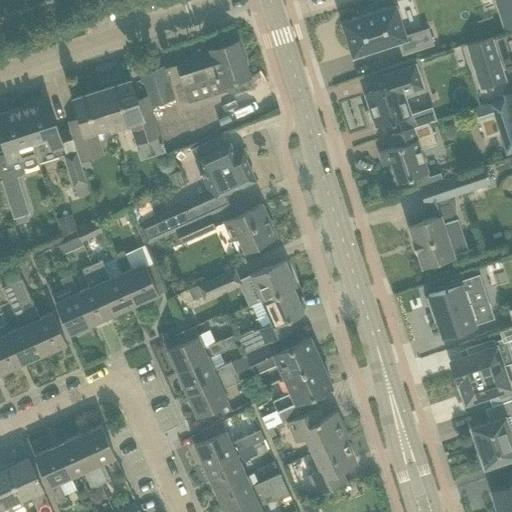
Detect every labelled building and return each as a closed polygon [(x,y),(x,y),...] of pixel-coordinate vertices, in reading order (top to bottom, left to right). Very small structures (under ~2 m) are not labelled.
[(426,14),(419,16),(415,0),(403,0),(409,29),(428,26),(426,14)] [(421,0),(426,15),(476,0),(421,0)] [(511,3),(511,0),(493,0),(496,8),(511,3)] [(405,35),(394,4),(341,21),(352,54),(398,39),(402,53),(432,43),(427,28),(405,35)] [(464,45),(478,89),(505,80),(491,36),(464,45)] [(246,76),(249,75),(238,41),(177,61),(184,84),(217,74),(220,85),(224,83),(228,94),(250,87),(246,76)] [(363,106),(368,120),(373,118),(374,122),(409,110),(403,93),(423,87),(415,63),(383,73),(385,81),(363,88),(368,104),(363,106)] [(141,72),(151,102),(151,104),(173,98),(169,86),(163,65),(141,72)] [(129,80),(99,89),(110,125),(112,130),(128,125),(135,145),(162,137),(151,104),(151,102),(138,107),(129,80)] [(76,151),(80,163),(104,155),(95,130),(110,125),(99,89),(72,98),(80,122),(69,126),(75,145),(76,151)] [(511,90),(503,94),(505,100),(511,120),(511,90)] [(46,98),(20,107),(35,155),(62,147),(46,98)] [(511,152),(511,120),(505,100),(475,110),(485,141),(500,136),(506,155),(511,152)] [(9,163),(12,170),(23,167),(25,167),(29,167),(33,166),(35,165),(36,163),(38,162),(35,155),(20,107),(0,113),(0,136),(9,164),(9,163)] [(390,163),(397,182),(427,172),(420,149),(436,143),(429,122),(391,134),(395,146),(378,152),(383,165),(390,163)] [(181,206),(138,225),(147,243),(176,230),(175,229),(208,214),(214,212),(232,203),(227,192),(254,180),(244,158),(237,161),(229,143),(221,147),(215,136),(192,146),(197,158),(195,159),(210,193),(181,206)] [(80,163),(76,151),(62,155),(72,188),(87,183),(80,163)] [(12,170),(0,174),(0,177),(0,178),(9,208),(13,218),(24,214),(28,213),(16,176),(21,174),(23,171),(22,167),(12,170)] [(420,190),(426,207),(491,185),(485,168),(420,190)] [(179,173),(169,176),(172,188),(183,184),(179,173)] [(224,220),(232,238),(238,236),(244,251),(275,236),(260,204),(224,220)] [(24,214),(13,218),(15,225),(26,221),(24,214)] [(208,214),(175,229),(176,230),(182,243),(214,228),(208,214)] [(71,215),(58,219),(63,234),(76,230),(71,215)] [(422,220),(408,225),(412,240),(411,240),(415,252),(417,252),(421,267),(434,263),(440,261),(454,256),(453,254),(453,252),(458,251),(467,247),(458,218),(448,221),(446,215),(440,217),(439,215),(427,219),(422,220)] [(76,230),(78,235),(81,241),(103,231),(97,219),(76,230)] [(55,225),(44,228),(48,239),(59,236),(55,225)] [(14,227),(7,229),(10,240),(18,238),(14,227)] [(78,235),(64,242),(69,251),(83,245),(81,241),(78,235)] [(112,254),(120,272),(121,272),(135,303),(158,293),(153,284),(144,262),(131,268),(123,249),(113,254),(112,254)] [(42,252),(34,255),(40,269),(48,265),(42,252)] [(101,259),(91,264),(113,313),(135,303),(121,272),(120,272),(109,277),(101,259)] [(250,274),(261,300),(292,286),(296,285),(284,259),(250,274)] [(89,286),(78,291),(77,291),(91,323),(113,313),(91,264),(81,268),(89,286)] [(197,285),(203,300),(240,283),(233,268),(197,285)] [(77,291),(78,291),(70,272),(69,273),(58,278),(66,296),(55,301),(61,315),(69,333),(91,323),(77,291)] [(427,294),(441,336),(478,323),(467,289),(482,284),(478,274),(445,285),(446,288),(427,294)] [(21,278),(11,282),(21,304),(43,353),(66,343),(58,325),(52,312),(39,318),(31,300),(21,278)] [(19,326),(7,332),(21,363),(43,353),(21,304),(11,282),(2,287),(12,309),(19,326)] [(235,332),(243,351),(257,345),(258,345),(278,336),(278,337),(290,332),(289,331),(291,331),(286,319),(304,311),(292,286),(261,300),(252,304),(262,326),(251,331),(247,333),(244,328),(235,332)] [(237,311),(228,315),(230,319),(239,315),(237,311)] [(0,372),(21,363),(7,332),(4,324),(0,325),(0,372)] [(166,349),(176,371),(207,357),(225,350),(220,340),(203,347),(194,325),(175,334),(179,343),(166,349)] [(511,326),(499,331),(501,338),(502,341),(506,340),(511,337),(511,326)] [(277,363),(283,377),(320,361),(309,336),(283,348),(278,337),(278,336),(258,345),(257,345),(243,351),(249,364),(271,354),(276,363),(277,363)] [(467,354),(449,360),(456,380),(502,365),(494,340),(493,338),(465,347),(467,354)] [(176,371),(186,393),(235,371),(230,361),(213,369),(207,357),(176,371)] [(282,423),(286,421),(285,420),(318,405),(313,394),(331,386),(320,361),(283,377),(290,392),(272,400),(277,411),(262,418),(266,429),(282,422),(282,423)] [(511,361),(502,365),(456,380),(457,382),(458,381),(465,401),(487,394),(491,405),(511,398),(511,369),(510,364),(511,362),(511,361)] [(235,371),(186,393),(196,415),(227,401),(222,389),(239,381),(235,371)] [(511,398),(485,408),(489,420),(470,427),(484,466),(511,456),(511,438),(510,433),(511,432),(511,398)] [(305,436),(312,452),(344,438),(344,439),(348,437),(336,411),(323,417),(318,405),(285,420),(286,421),(295,441),(305,436)] [(193,444),(204,466),(252,444),(264,439),(259,429),(248,434),(231,441),(221,420),(200,430),(204,439),(193,444)] [(100,425),(78,435),(100,484),(110,479),(102,462),(115,456),(100,425)] [(78,435),(56,444),(70,476),(83,471),(90,488),(100,484),(78,435)] [(344,438),(312,452),(320,469),(308,474),(316,494),(327,489),(340,484),(345,481),(345,480),(340,470),(355,464),(344,439),(344,438)] [(70,476),(56,444),(34,454),(56,503),(67,499),(59,481),(70,476)] [(204,466),(213,488),(245,473),(240,461),(256,453),(252,444),(204,466)] [(28,457),(6,467),(20,498),(42,488),(28,457)] [(0,469),(0,511),(25,511),(20,498),(6,467),(0,469)] [(213,488),(223,510),(283,482),(279,473),(250,486),(251,485),(245,473),(213,488)] [(283,482),(223,510),(224,511),(262,511),(260,505),(277,497),(288,492),(283,482)] [(511,483),(491,492),(499,511),(511,505),(511,483)] [(305,491),(296,495),(299,502),(308,498),(305,491)] [(140,511),(135,501),(113,511),(140,511)]
